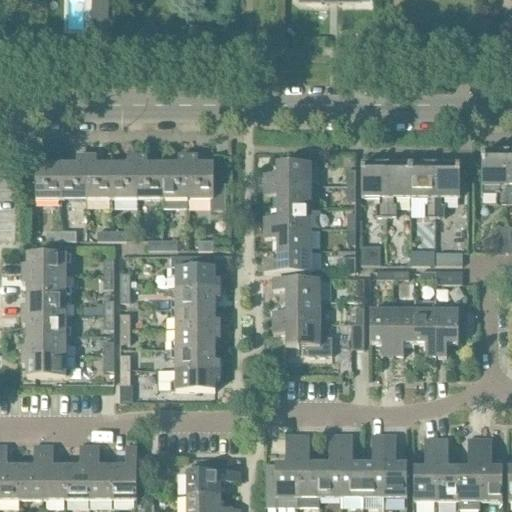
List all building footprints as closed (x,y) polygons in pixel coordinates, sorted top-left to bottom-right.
[(107,26),(91,26),(91,35),(107,35),(107,26)] [(257,34),(257,44),(265,44),(265,34),(257,34)] [(481,189),(481,198),(496,198),(496,209),(507,209),(507,155),(481,155),(481,189)] [(188,213),(188,203),(188,158),(177,159),(177,167),(164,167),(163,203),(163,213),(188,213)] [(226,188),(213,188),(213,167),(197,167),(197,158),(188,158),(188,203),(211,203),(211,214),(227,214),(226,188)] [(62,204),(62,167),(46,167),(46,159),(34,159),(35,204),(62,204)] [(87,204),(87,159),(75,159),(75,167),(62,167),(62,204),(87,204)] [(112,204),(112,167),(97,167),(97,159),(87,159),(87,204),(112,204)] [(138,204),(138,159),(126,159),(126,167),(112,167),(112,204),(138,204)] [(138,159),(138,204),(163,203),(164,167),(147,167),(147,159),(138,159)] [(379,202),(379,209),(376,209),(376,221),(387,221),(388,167),(361,166),(361,202),(379,202)] [(264,190),(312,190),(312,167),(277,167),(277,179),(264,179),(264,190)] [(393,208),(393,202),(411,202),(411,167),(388,167),(387,221),(396,221),(396,208),(393,208)] [(427,202),(427,209),(425,209),(425,221),(435,221),(435,167),(411,167),(411,202),(427,202)] [(441,209),(441,202),(459,202),(459,167),(435,167),(435,221),(444,221),(444,209),(441,209)] [(347,190),(355,190),(355,174),(347,174),(347,190)] [(312,190),(264,190),(264,201),(277,201),(277,211),(312,211),(312,190)] [(347,206),(355,206),(355,190),(347,190),(347,206)] [(264,233),(312,233),(312,211),(277,211),(277,222),(264,222),(264,233)] [(347,233),(355,233),(355,217),(347,217),(347,233)] [(494,231),(494,257),(507,257),(507,231),(494,231)] [(277,254),(312,254),(312,233),(264,233),(264,244),(277,244),(277,254)] [(346,249),(355,249),(355,233),(347,233),(346,249)] [(62,245),(62,235),(46,235),(46,245),(62,245)] [(62,235),(62,245),(76,245),(76,235),(62,235)] [(97,235),(97,245),(112,245),(112,235),(97,235)] [(112,235),(112,245),(126,245),(126,235),(112,235)] [(147,244),(147,245),(147,255),(163,255),(163,244),(147,244)] [(163,244),(163,255),(177,254),(177,244),(163,244)] [(197,244),(197,255),(212,255),(212,244),(197,244)] [(264,277),(312,277),(312,254),(277,254),(277,265),(264,265),(264,277)] [(433,256),(411,256),(411,270),(432,270),(433,256)] [(462,270),(462,257),(436,256),(435,270),(462,270)] [(70,258),(67,258),(32,257),(32,269),(22,269),(22,278),(67,278),(67,267),(71,267),(70,258)] [(380,257),(361,257),(361,269),(380,270),(380,269),(380,257)] [(346,261),(346,277),(355,277),(355,261),(346,261)] [(113,263),(103,263),(102,278),(113,278),(113,263)] [(170,281),(174,281),(174,292),(219,292),(219,282),(208,282),(208,271),(170,271),(170,281)] [(376,275),(376,283),(392,284),(392,275),(376,275)] [(392,275),(392,284),(409,284),(409,275),(392,275)] [(419,275),(419,284),(435,284),(435,289),(437,289),(437,275),(419,275)] [(462,289),(462,275),(437,275),(437,289),(462,289)] [(119,293),(129,293),(129,277),(119,277),(119,293)] [(67,278),(22,278),(22,288),(32,288),(32,298),(70,298),(70,291),(67,291),(67,278)] [(113,278),(102,278),(103,293),(113,293),(113,278)] [(320,283),(273,283),(273,296),(286,296),(286,305),(320,305),(320,283)] [(355,283),(355,299),(363,299),(364,283),(355,283)] [(171,312),(208,312),(208,302),(219,302),(219,292),(174,292),(174,304),(171,304),(171,312)] [(129,293),(119,293),(119,307),(129,307),(129,293)] [(70,298),(32,298),(32,309),(21,309),(21,319),(67,319),(67,308),(70,308),(70,298)] [(414,304),(414,313),(415,313),(415,348),(424,348),(424,359),(436,359),(436,313),(435,313),(435,304),(414,304)] [(103,319),(113,319),(113,305),(103,305),(103,319)] [(273,328),(320,327),(320,305),(286,305),(286,317),(273,317),(273,328)] [(355,327),(364,326),(364,311),(355,311),(355,327)] [(174,333),(219,333),(219,324),(208,324),(208,312),(171,312),(171,321),(174,321),(174,333)] [(369,313),(369,347),(381,347),(381,359),(392,359),(392,313),(369,313)] [(392,313),(392,359),(403,359),(403,348),(415,348),(415,313),(414,313),(392,313)] [(436,313),(436,359),(446,359),(446,348),(458,348),(458,313),(436,313)] [(119,333),(130,333),(130,318),(119,318),(119,333)] [(67,319),(21,319),(21,329),(33,329),(33,339),(70,339),(70,332),(67,332),(67,319)] [(103,334),(114,334),(113,319),(103,319),(103,334)] [(350,354),(364,354),(364,326),(355,327),(350,327),(350,354)] [(320,327),(273,328),(273,339),(286,339),(286,350),(304,350),(304,360),(332,360),(332,341),(320,341),(320,327)] [(130,333),(119,333),(120,348),(130,348),(130,333)] [(171,353),(208,353),(208,343),(219,343),(219,333),(174,333),(174,345),(171,345),(171,353)] [(70,339),(33,339),(33,350),(22,350),(22,360),(67,360),(67,349),(70,349),(70,339)] [(103,360),(113,360),(113,346),(103,346),(103,360)] [(174,374),(219,373),(219,364),(208,364),(208,353),(171,353),(171,363),(174,363),(174,374)] [(119,374),(130,374),(130,359),(119,359),(119,374)] [(67,360),(22,360),(22,370),(32,370),(32,381),(67,381),(70,381),(70,372),(75,372),(75,361),(67,361),(67,360)] [(103,375),(114,375),(113,360),(103,360),(103,375)] [(174,375),(157,375),(157,395),(171,395),(174,395),(208,395),(208,384),(219,384),(219,373),(174,374),(174,375)] [(119,374),(120,389),(130,389),(130,374),(119,374)] [(298,439),(285,439),(285,467),(275,467),(275,469),(265,469),(265,511),(297,511),(297,502),(298,502),(298,439)] [(319,502),(319,468),(310,468),(310,439),(298,439),(298,502),(319,502)] [(384,502),(384,439),(371,439),(371,468),(362,468),(362,511),(383,511),(383,502),(384,502)] [(406,502),(406,468),(395,468),(396,439),(384,439),(384,502),(406,502)] [(340,502),(340,440),(329,440),(329,468),(319,468),(319,502),(340,502)] [(362,511),(362,468),(352,468),(352,440),(340,440),(340,502),(340,511),(362,511)] [(413,472),(413,506),(436,506),(436,443),(424,443),(424,472),(413,472)] [(458,506),(458,472),(448,472),(448,443),(436,443),(436,506),(458,506)] [(480,506),(479,443),(467,443),(467,472),(458,472),(458,506),(480,506)] [(502,506),(502,472),(491,472),(491,443),(479,443),(480,506),(502,506)] [(0,504),(20,504),(20,469),(7,469),(7,450),(0,450),(0,504)] [(43,504),(43,450),(33,450),(33,469),(20,469),(20,504),(43,504)] [(66,504),(66,470),(52,470),(52,450),(43,450),(43,504),(66,504)] [(89,504),(89,450),(80,450),(80,470),(66,470),(66,504),(89,504)] [(112,504),(112,469),(98,469),(98,450),(89,450),(89,504),(112,504)] [(136,504),(136,455),(136,450),(125,450),(125,469),(112,469),(112,504),(136,504)] [(240,475),(185,475),(185,499),(220,499),(220,486),(240,486),(240,475)] [(220,511),(220,499),(185,499),(185,511),(220,511)] [(153,501),(142,501),(142,508),(143,511),(149,511),(153,507),(153,501)]
